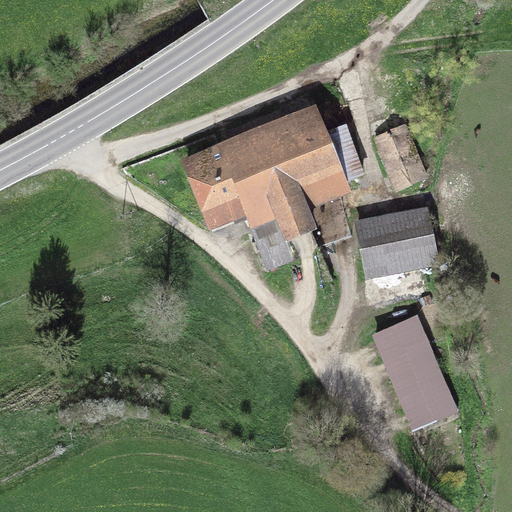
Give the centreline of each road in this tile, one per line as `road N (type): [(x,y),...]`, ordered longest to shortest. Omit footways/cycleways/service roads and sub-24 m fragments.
road 1 (track): [(87,159),(251,284),(389,457),(451,511)]
road 2 (primary): [(282,0),(0,176)]
